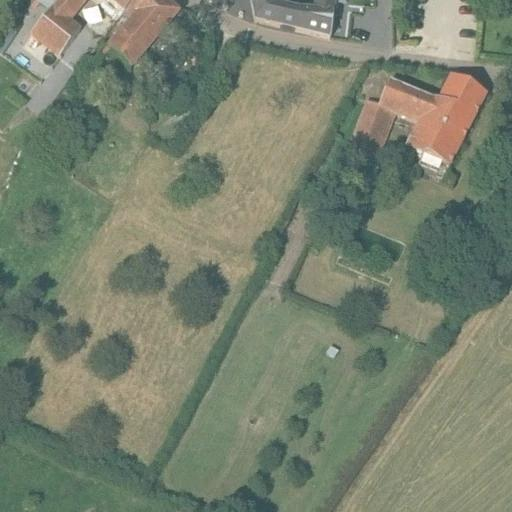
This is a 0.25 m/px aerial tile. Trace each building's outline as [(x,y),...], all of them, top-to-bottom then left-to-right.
[(129,71),(177,14),(160,0),(58,0),(55,4),(49,0),(36,0),(35,2),(49,14),(30,38),(57,61),(67,48),(79,35),(61,20),(71,8),(76,12),(86,0),(104,0),(131,22),(106,52),(129,71)] [(300,10),(274,5),(273,0),(249,0),(254,21),(254,23),(278,29),(279,29),(294,33),(329,41),(334,0),(312,0),(311,12),(300,10)] [(374,31),(375,45),(394,44),(392,8),(362,10),(364,31),(374,31)] [(403,152),(407,154),(422,160),(419,168),(436,176),(434,181),(443,184),(449,170),(482,95),(449,81),(438,106),(388,85),(377,110),(367,105),(346,153),(375,166),(396,118),(415,126),(403,152)] [(64,107),(57,117),(67,125),(75,115),(64,107)]
